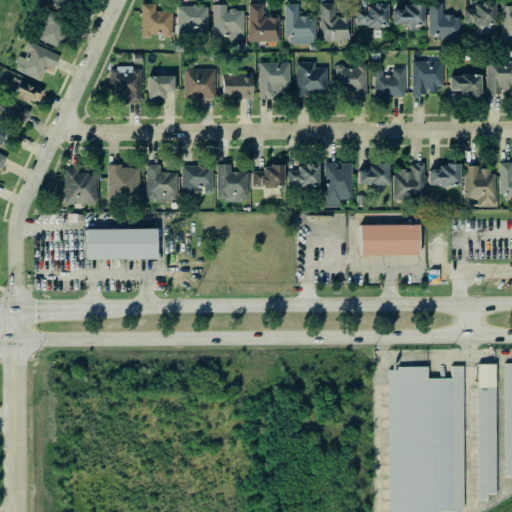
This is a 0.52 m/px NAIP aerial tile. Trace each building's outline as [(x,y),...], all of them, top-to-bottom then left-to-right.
[(46,0),(45,5),(73,10),(74,0),(46,0)] [(511,37),(511,2),(499,3),(500,38),(511,37)] [(441,3),(428,3),(428,37),(459,37),(459,16),(442,16),(441,3)] [(495,3),(473,3),(473,9),(463,9),(463,24),(494,25),(495,3)] [(141,38),(150,38),(150,35),(171,35),(172,12),(154,11),(155,4),(141,4),(141,38)] [(285,44),(315,43),(315,17),(298,17),(297,4),(284,4),(285,44)] [(349,17),(334,17),(334,4),(319,4),(320,41),(350,41),(349,17)] [(387,27),(387,4),(366,5),(367,10),(355,10),(356,27),(387,27)] [(392,26),(423,25),(423,4),(401,5),(401,10),(391,10),(392,26)] [(212,39),(243,38),(243,10),(226,10),(225,5),(212,5),(212,39)] [(248,42),(280,41),(280,17),(263,17),(263,5),(248,5),(248,42)] [(176,6),(177,35),(208,35),(207,6),(176,6)] [(35,38),(58,47),(68,18),(45,10),(35,38)] [(59,54),(28,43),(22,59),(19,58),(14,71),(40,80),(46,66),(54,69),(59,54)] [(511,60),(486,61),(486,97),(502,97),(502,92),(511,91),(511,60)] [(440,61),(410,61),(411,98),(424,98),(424,92),(441,92),(440,61)] [(288,62),(258,63),(259,99),(273,99),(273,94),(288,93),(288,62)] [(296,97),(326,96),(326,68),(314,68),(314,62),(295,63),(296,97)] [(357,67),(335,66),(334,93),(354,93),(354,100),(365,100),(366,65),(357,65),(357,67)] [(110,68),(110,97),(126,97),(126,103),(140,104),(140,69),(110,68)] [(404,97),(404,68),(391,69),(392,76),(382,76),(382,69),(372,69),(373,97),(404,97)] [(184,99),(214,99),(214,69),(183,70),(184,99)] [(222,100),(252,99),(251,73),(221,74),(222,100)] [(173,75),(146,76),(147,99),(165,98),(164,93),(173,92),(173,75)] [(480,76),(449,75),(449,97),(480,97),(480,76)] [(44,89),(19,79),(12,96),(37,106),(44,89)] [(0,98),(0,115),(22,127),(29,112),(0,98)] [(4,139),(16,145),(21,135),(9,129),(4,139)] [(498,196),(511,196),(511,175),(511,176),(511,162),(499,162),(498,196)] [(351,164),(338,164),(338,163),(323,163),(324,208),(339,207),(339,200),(352,199),(351,164)] [(477,207),(494,207),(493,169),(478,169),(478,163),(463,163),(464,200),(477,200),(477,207)] [(176,201),(177,173),(159,173),(159,164),(146,164),(145,200),(176,201)] [(247,172),(230,172),(230,164),(216,164),(216,200),(247,201),(247,172)] [(387,164),(368,164),(368,170),(357,170),(357,185),(375,185),(375,192),(387,192),(387,164)] [(459,164),(439,164),(439,170),(428,170),(427,185),(459,186),(459,164)] [(181,166),(181,195),(194,195),(194,190),(203,189),(203,194),(212,194),(212,165),(181,166)] [(283,166),(262,165),(262,172),(252,171),(251,187),(282,187),(283,166)] [(318,165),(297,165),(297,171),(287,171),(287,190),(318,190),(318,165)] [(139,167),(107,166),(107,201),(138,201),(139,167)] [(423,168),(392,169),(393,200),(424,199),(423,168)] [(64,169),(63,204),(95,204),(96,175),(78,174),(78,169),(64,169)] [(331,215),(331,227),(342,227),(342,215),(331,215)] [(415,225),(356,225),(356,255),(415,255),(415,225)] [(83,229),(83,260),(153,259),(153,229),(83,229)] [(511,363),(501,363),(502,476),(511,475),(511,363)] [(493,364),(475,364),(476,499),(485,499),(485,494),(494,494),(493,364)] [(448,378),(424,379),(424,367),(394,367),(394,370),(385,370),(385,511),(437,511),(450,511),(455,511),(461,507),(460,366),(448,366),(448,378)]
